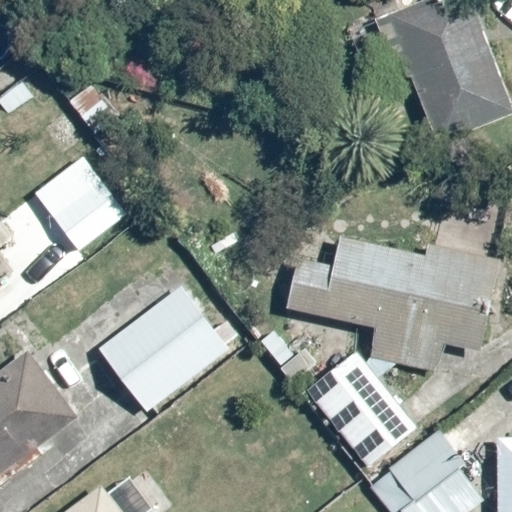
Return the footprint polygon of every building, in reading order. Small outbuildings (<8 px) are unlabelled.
[(362,24),(356,10),(338,18),(344,32),(334,37),(365,108),(408,89),(416,86),(442,146),(511,115),(511,88),(473,0),(417,0),(377,18),(362,24)] [(129,212),(81,153),(34,192),(82,250),(129,212)] [(0,230),(7,225),(0,215),(0,278),(9,271),(0,259),(0,230)] [(504,258),(383,234),(306,218),(288,307),(377,325),(371,357),(441,371),(447,342),(485,350),(504,258)] [(151,408),(242,335),(225,313),(217,319),(186,279),(102,346),(151,408)] [(419,426),(355,348),(309,386),(373,464),(419,426)] [(81,419),(32,351),(0,373),(0,487),(49,453),(44,445),(81,419)] [(162,451),(201,420),(183,397),(144,428),(162,451)] [(467,511),(486,499),(462,465),(468,461),(445,429),(372,482),(393,511),(467,511)] [(155,511),(169,502),(144,468),(111,493),(106,486),(71,511),(155,511)] [(366,511),(355,497),(333,511),(366,511)]
